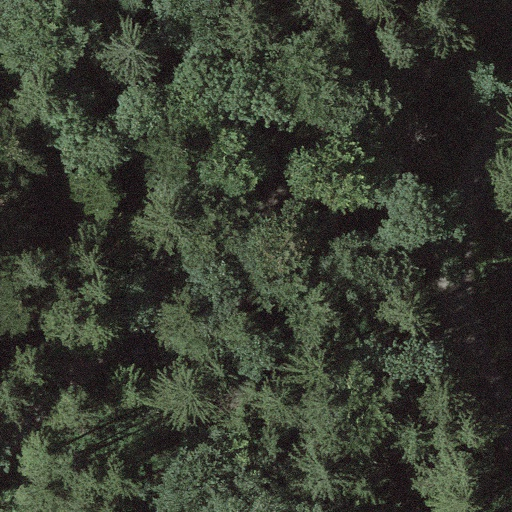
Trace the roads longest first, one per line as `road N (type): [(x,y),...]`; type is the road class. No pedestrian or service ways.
road 1 (track): [(54,389),(477,81)]
road 2 (track): [(511,40),(477,81),(499,349),(511,388)]
